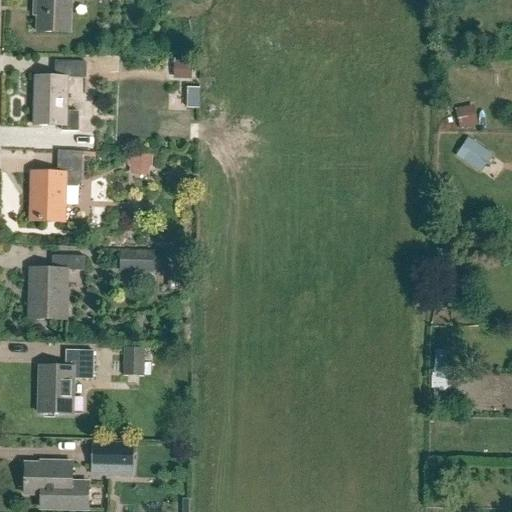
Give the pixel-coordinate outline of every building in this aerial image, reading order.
[(35,0),(35,17),(39,17),(38,32),(71,34),(72,0),(35,0)] [(86,79),(87,63),(56,62),(55,78),(36,78),(35,126),(60,127),(60,132),(78,132),(78,112),(67,112),(68,79),(86,79)] [(175,64),(174,79),(191,80),(192,65),(175,64)] [(198,109),(199,89),(184,89),(184,109),(198,109)] [(471,107),(453,111),(457,130),(475,125),(471,107)] [(468,138),(455,156),(475,169),(487,151),(468,138)] [(66,187),(81,188),(82,157),(95,157),(95,150),(82,150),(82,152),(58,152),(58,161),(59,161),(58,175),(33,175),(32,222),(65,223),(66,187)] [(132,155),(132,167),(150,168),(151,156),(132,155)] [(134,273),(135,252),(119,252),(119,272),(134,273)] [(85,272),(85,258),(53,257),(52,271),(31,270),(29,320),(67,321),(68,271),(85,272)] [(433,372),(457,373),(457,346),(445,346),(446,337),(434,337),(433,372)] [(143,377),(144,348),(123,348),(122,376),(143,377)] [(94,381),(94,352),(67,352),(66,368),(41,368),(39,415),(73,415),(74,380),(94,381)] [(456,404),(457,373),(433,372),(432,405),(456,404)] [(113,462),(133,463),(133,446),(93,445),(93,468),(113,469),(113,462)] [(42,463),(42,465),(26,465),(25,495),(42,496),(41,510),(88,511),(89,487),(72,487),(73,464),(42,463)]
